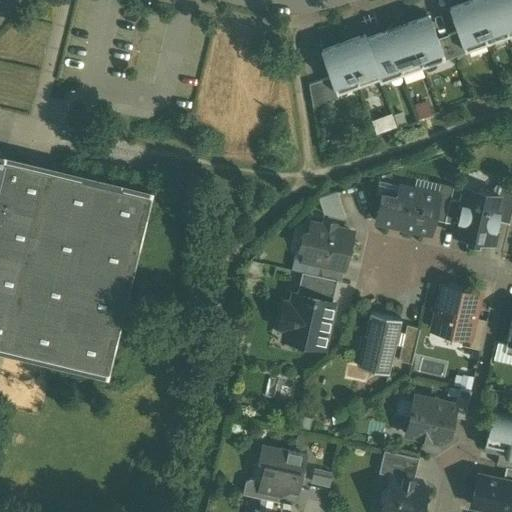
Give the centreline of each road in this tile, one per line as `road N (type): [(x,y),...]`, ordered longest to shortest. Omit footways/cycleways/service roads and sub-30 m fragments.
road 1 (residential): [(511,283),(383,254),(372,302)]
road 2 (residential): [(447,511),(476,389)]
